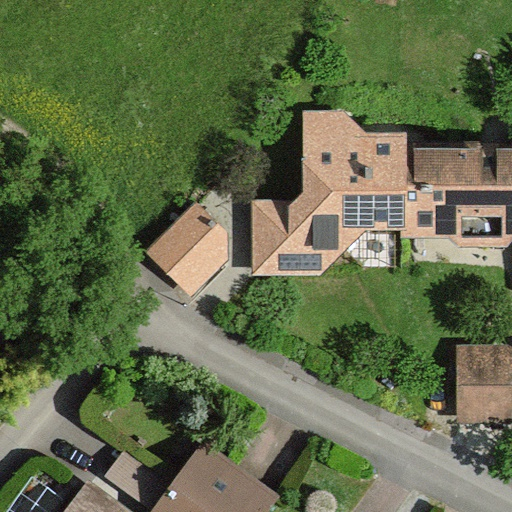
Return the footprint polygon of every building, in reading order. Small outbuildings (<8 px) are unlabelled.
[(255,199),(255,267),(316,267),(354,224),(400,226),(400,147),(400,136),(358,136),(337,111),(305,111),(303,199),(255,199)] [(511,146),(400,147),(400,226),(401,232),(450,231),(456,240),(502,239),(511,228),(511,146)] [(192,206),(151,250),(192,293),(224,259),(223,232),(192,206)] [(508,349),(459,349),(460,418),(486,418),(509,417),(508,349)] [(161,511),(266,511),(277,497),(209,448),(177,491),(161,511)] [(161,511),(177,491),(119,449),(92,487),(125,511),(161,511)] [(125,511),(92,487),(73,511),(125,511)]
